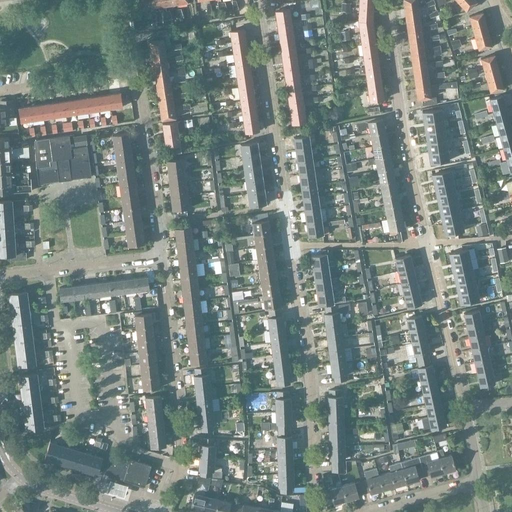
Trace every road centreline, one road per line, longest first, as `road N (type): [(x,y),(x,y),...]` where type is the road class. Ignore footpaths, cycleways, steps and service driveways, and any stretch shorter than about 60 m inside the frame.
road 1 (residential): [(256,0),(309,375),(315,511)]
road 2 (residential): [(463,405),(403,126),(391,0)]
road 3 (residential): [(160,511),(185,449),(164,257)]
road 4 (residential): [(164,257),(137,69)]
road 5 (residential): [(0,89),(137,69)]
road 6 (residential): [(38,271),(164,257)]
